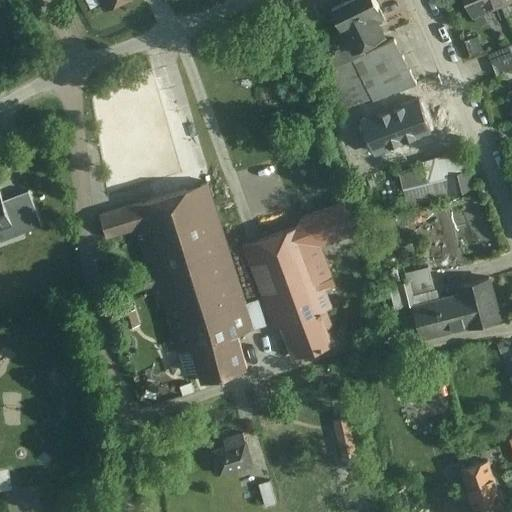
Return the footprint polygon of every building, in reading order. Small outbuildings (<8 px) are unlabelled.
[(315,7),(312,0),(290,0),(296,14),(315,7)] [(392,30),(378,0),(351,0),(334,8),(353,48),(392,30)] [(500,0),(466,0),(473,17),(503,5),(500,0)] [(482,53),(475,36),(465,41),(472,57),(482,53)] [(511,69),(511,44),(489,51),(497,74),(511,69)] [(439,111),(428,82),(387,98),(398,127),(439,111)] [(450,140),(439,111),(398,127),(409,156),(450,140)] [(435,180),(412,186),(416,201),(436,196),(436,199),(473,188),(468,169),(435,179),(435,180)] [(256,331),(210,176),(107,206),(115,233),(142,225),(179,348),(193,344),(204,378),(252,364),(243,334),(256,331)] [(29,190),(3,200),(12,224),(19,221),(24,233),(42,225),(29,190)] [(0,228),(12,224),(3,200),(0,191),(0,228)] [(308,221),(243,245),(274,327),(274,328),(283,325),(296,357),(337,341),(326,309),(334,306),(328,289),(335,286),(319,243),(354,230),(342,201),(305,215),(308,221)] [(501,314),(490,277),(440,291),(431,261),(388,274),(399,315),(420,309),(427,335),(501,314)] [(336,416),(347,457),(361,453),(350,413),(336,416)] [(209,441),(219,476),(252,467),(243,432),(209,441)] [(488,460),(461,468),(476,511),(489,511),(504,507),(488,460)] [(12,464),(0,465),(0,487),(15,486),(12,464)] [(268,480),(257,483),(266,511),(270,511),(278,510),(268,480)]
